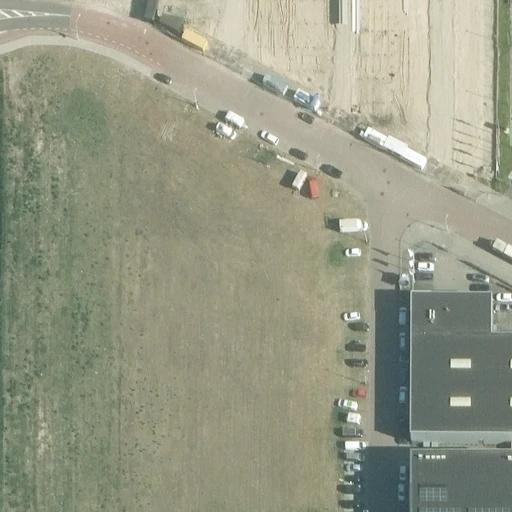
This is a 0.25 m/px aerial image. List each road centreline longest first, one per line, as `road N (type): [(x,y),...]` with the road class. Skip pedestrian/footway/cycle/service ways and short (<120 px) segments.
road 1 (unclassified): [(401,190),(95,19),(0,13)]
road 2 (unclassified): [(385,511),(388,232),(401,190)]
road 3 (unknown): [(241,0),(258,23),(315,64),(322,101),(307,135)]
road 4 (unclassified): [(511,249),(401,190)]
